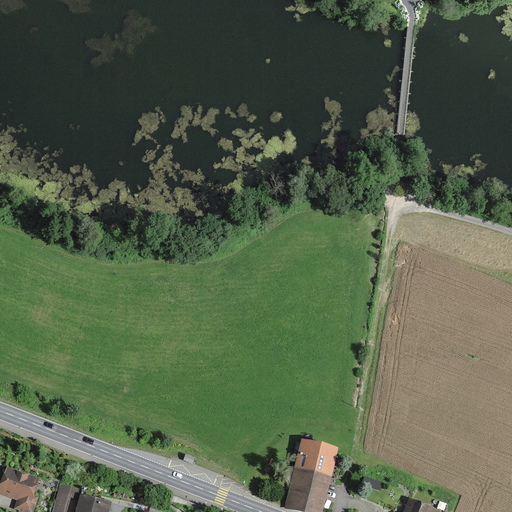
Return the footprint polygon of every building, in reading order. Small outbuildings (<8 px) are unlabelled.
[(321,511),(337,454),(303,445),(297,470),(290,468),(284,492),(292,494),(289,507),(307,511),(321,511)] [(39,481),(7,470),(0,489),(0,494),(19,501),(16,510),(22,511),(33,511),(37,501),(32,499),(39,481)] [(80,493),(62,488),(55,511),(68,511),(72,498),(78,500),(80,493)] [(108,511),(110,505),(80,498),(76,511),(108,511)] [(434,511),(411,503),(407,511),(434,511)]
